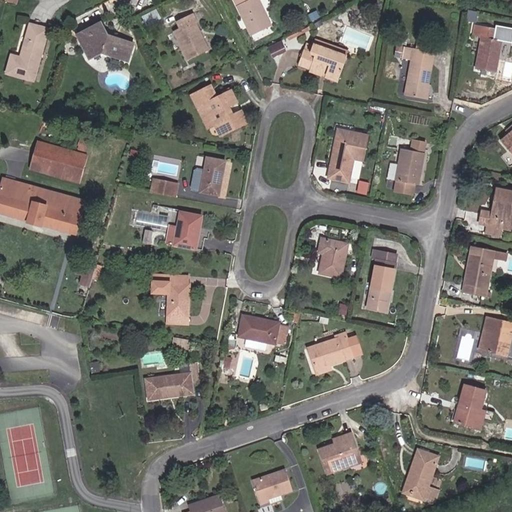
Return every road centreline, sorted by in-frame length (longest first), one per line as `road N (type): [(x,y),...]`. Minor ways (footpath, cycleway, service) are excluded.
road 1 (residential): [(443,230),(416,358),(402,376),(169,458),(150,484),(152,511)]
road 2 (residential): [(0,394),(56,393),(67,408),(87,495),(152,511)]
road 3 (residential): [(297,197),(279,284),(265,292),(243,280),(239,268),(256,188)]
road 4 (residential): [(256,188),(270,111),(288,101),(309,123),(297,197)]
road 5 (residential): [(511,104),(478,120),(459,149),(443,230)]
road 6 (residential): [(443,230),(297,197)]
